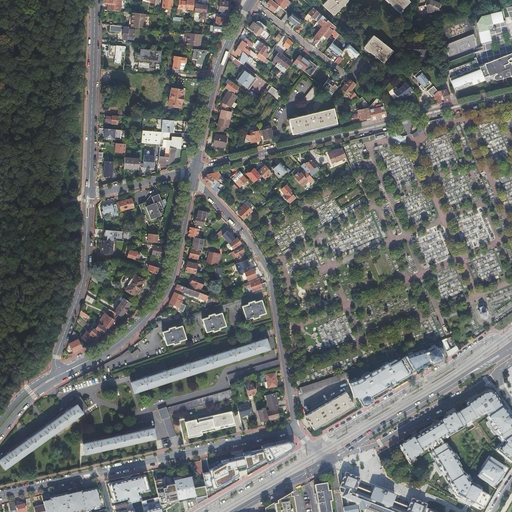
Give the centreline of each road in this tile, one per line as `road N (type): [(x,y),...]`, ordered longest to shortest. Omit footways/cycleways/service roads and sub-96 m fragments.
road 1 (residential): [(511,94),(194,170)]
road 2 (residential): [(194,170),(270,277),(295,427)]
road 3 (tertiary): [(58,376),(121,340),(156,304),(173,272),(194,170)]
road 4 (residential): [(311,445),(491,337),(508,348)]
road 5 (residential): [(295,427),(99,472)]
road 6 (residential): [(90,195),(93,0)]
road 7 (primary): [(508,348),(347,449)]
road 8 (residential): [(58,376),(55,357),(84,280),(90,195)]
road 9 (tertiary): [(194,170),(219,64),(252,2)]
road 10 (residential): [(347,449),(383,481),(461,511)]
road 11 (residential): [(311,445),(199,511)]
